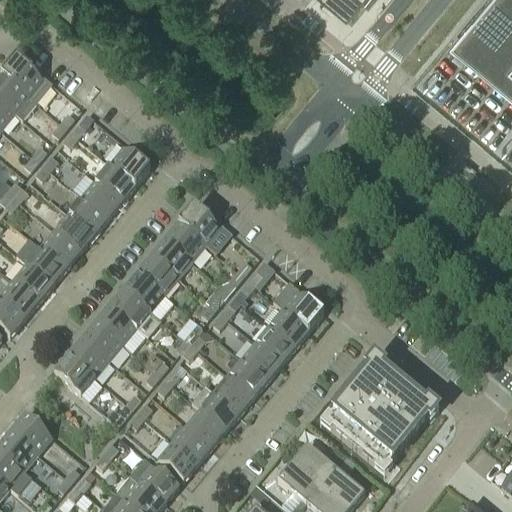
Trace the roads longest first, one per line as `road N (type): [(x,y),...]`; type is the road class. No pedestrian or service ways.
road 1 (residential): [(0,412),(33,370),(28,343),(187,157)]
road 2 (tertiary): [(283,196),(508,387)]
road 3 (tertiary): [(45,0),(258,175)]
road 4 (residential): [(210,511),(214,486),(356,310)]
road 5 (residential): [(0,40),(21,15),(187,157)]
road 6 (residential): [(187,157),(356,310)]
road 7 (tertiary): [(511,229),(359,103)]
road 8 (residential): [(356,310),(486,415)]
road 9 (tertiary): [(359,103),(441,0)]
road 10 (tertiary): [(333,83),(231,0)]
road 11 (tertiary): [(283,196),(359,103)]
